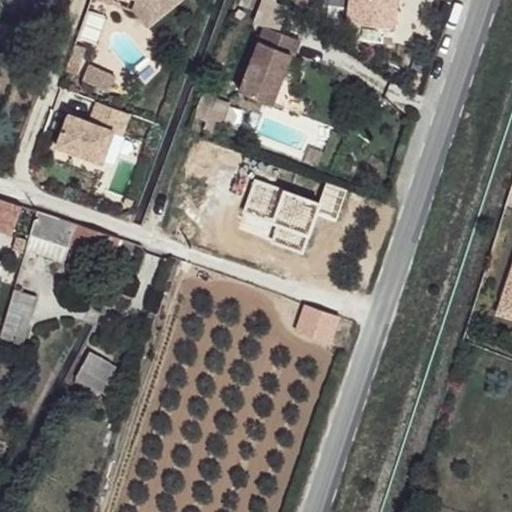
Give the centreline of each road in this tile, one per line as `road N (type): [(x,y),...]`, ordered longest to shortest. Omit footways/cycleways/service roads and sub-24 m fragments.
road 1 (tertiary): [(480,0),(310,511)]
road 2 (track): [(0,186),(375,315)]
